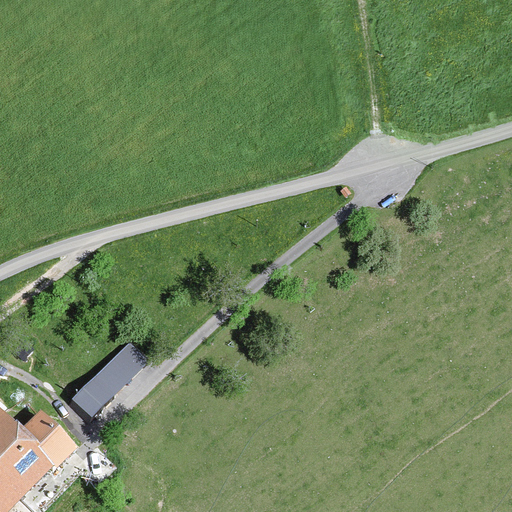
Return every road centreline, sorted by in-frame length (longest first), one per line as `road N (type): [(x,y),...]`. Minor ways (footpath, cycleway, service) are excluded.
road 1 (unclassified): [(511,128),(90,239),(0,273)]
road 2 (track): [(381,166),(359,0)]
